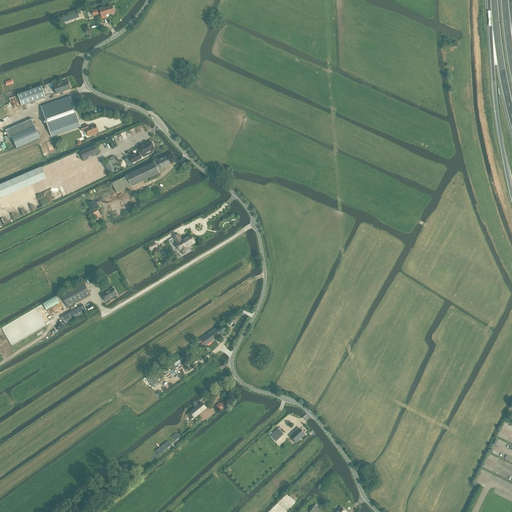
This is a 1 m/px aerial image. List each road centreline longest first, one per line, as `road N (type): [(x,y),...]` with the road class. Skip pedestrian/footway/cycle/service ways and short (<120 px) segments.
road 1 (unclassified): [(149,0),(94,48),(86,82),(145,111),(245,206),(266,277),(263,300),(231,359),(235,374),(305,409),(337,444),(377,511)]
road 2 (trunk): [(491,0),(496,112),(511,196)]
